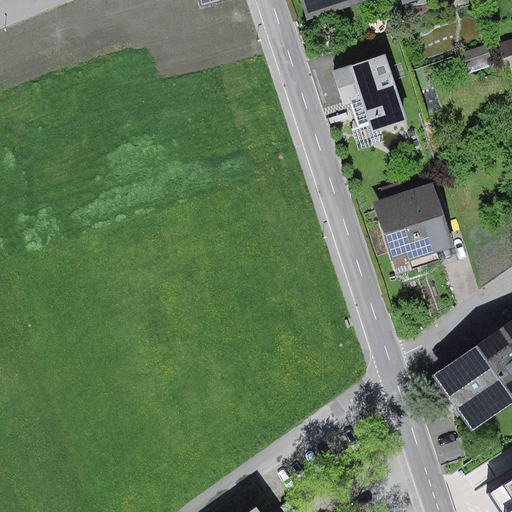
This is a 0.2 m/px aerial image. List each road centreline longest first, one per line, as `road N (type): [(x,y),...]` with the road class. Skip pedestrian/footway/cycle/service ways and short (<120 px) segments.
road 1 (residential): [(272,0),(393,370)]
road 2 (residential): [(393,370),(198,511)]
road 3 (residential): [(393,370),(439,511)]
road 4 (residential): [(511,285),(393,370)]
